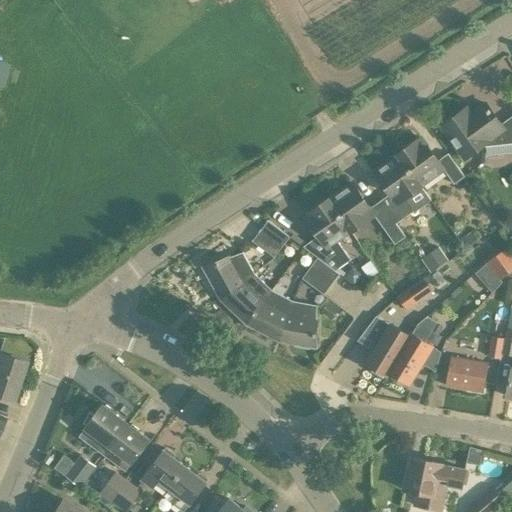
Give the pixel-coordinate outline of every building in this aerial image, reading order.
[(0,81),(3,82),(8,61),(0,58),(0,81)] [(511,117),(501,125),(486,104),(472,114),(468,108),(442,127),(465,158),(485,144),(486,146),(511,143),(511,117)] [(399,154),(421,186),(445,170),(455,184),(466,176),(449,153),(439,161),(422,138),(399,154)] [(431,199),(421,186),(399,154),(376,171),(391,193),(381,200),(397,223),(431,199)] [(329,199),(352,231),(375,215),(396,244),(406,236),(397,223),(381,200),(371,208),(353,182),(329,199)] [(304,246),(319,256),(336,270),(352,259),(339,240),(352,231),(329,199),(306,215),(320,235),(304,246)] [(261,230),(284,246),(291,236),(269,219),(261,230)] [(276,257),(284,246),(261,230),(253,240),(276,257)] [(428,272),(446,259),(436,244),(418,257),(428,272)] [(511,271),(511,254),(508,249),(488,263),(501,280),(511,271)] [(223,298),(256,273),(244,251),(205,266),(220,294),(223,298)] [(319,256),(311,267),(333,284),(341,273),(336,270),(319,256)] [(326,294),(333,284),(311,267),(303,277),(326,294)] [(248,323),(273,289),(256,273),(223,298),(226,302),(248,323)] [(414,285),(399,296),(408,308),(423,297),(414,285)] [(280,339),(294,300),(273,289),(248,323),(276,338),(280,339)] [(294,300),(280,339),(285,341),(316,347),(318,304),(294,300)] [(404,347),(411,336),(411,335),(402,330),(377,315),(363,334),(380,344),(368,362),(374,366),(372,370),(383,377),(385,373),(387,374),(390,370),(404,347)] [(410,383),(420,367),(422,367),(425,364),(435,371),(441,350),(425,341),(437,322),(427,316),(418,324),(411,335),(411,336),(404,347),(390,370),(394,373),(393,375),(397,380),(404,382),(405,380),(410,383)] [(511,329),(506,329),(504,337),(502,353),(511,355),(511,329)] [(502,353),(504,337),(491,335),(487,356),(501,358),(502,353)] [(28,362),(0,352),(0,396),(15,401),(28,362)] [(486,363),(453,356),(448,385),(481,391),(486,363)] [(106,455),(130,422),(114,411),(115,409),(107,403),(106,405),(104,403),(96,413),(91,410),(85,421),(88,424),(80,435),(106,455)] [(130,422),(106,455),(127,470),(151,438),(140,430),(141,429),(133,423),(132,424),(130,422)] [(159,479),(170,487),(186,465),(165,449),(141,481),(152,489),(159,479)] [(80,487),(96,466),(81,455),(65,476),(80,487)] [(465,467),(411,456),(404,490),(414,492),(411,505),(442,511),(448,484),(461,487),(465,467)] [(207,481),(186,465),(170,487),(179,494),(173,503),(184,511),(207,481)] [(112,502),(128,481),(116,472),(100,493),(112,502)] [(465,508),(468,511),(491,511),(506,500),(505,498),(511,492),(511,473),(495,488),(493,485),(465,508)] [(140,490),(128,481),(112,502),(125,511),(140,490)] [(255,511),(247,505),(244,509),(230,497),(217,511),(255,511)] [(87,511),(64,498),(55,511),(87,511)]
